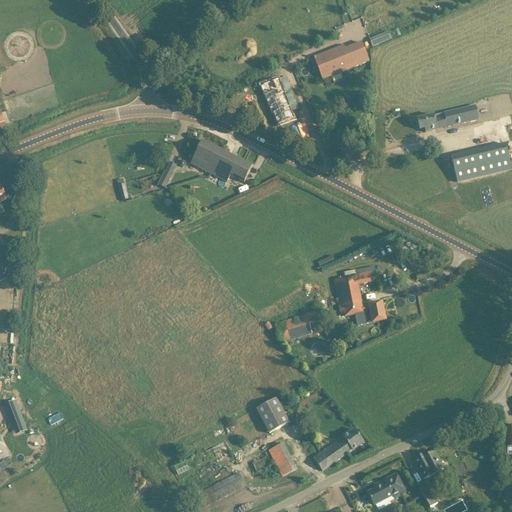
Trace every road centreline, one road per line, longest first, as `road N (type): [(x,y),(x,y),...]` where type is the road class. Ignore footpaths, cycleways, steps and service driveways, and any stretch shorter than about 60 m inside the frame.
road 1 (tertiary): [(511,271),(231,128),(188,112),(147,110)]
road 2 (unclassified): [(269,511),(485,406),(511,366)]
road 3 (tertiary): [(0,156),(108,115),(147,110)]
road 4 (unclassified): [(147,110),(138,59),(97,0)]
